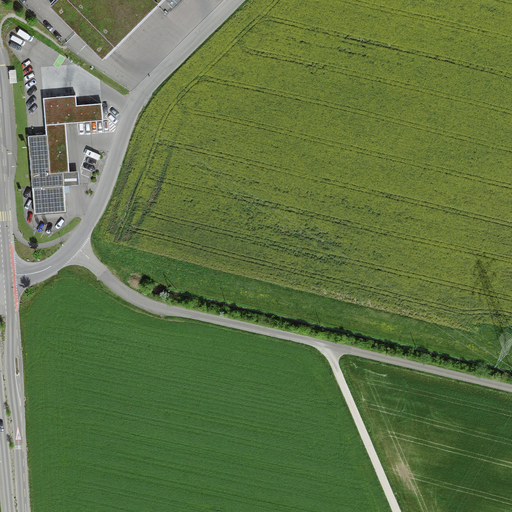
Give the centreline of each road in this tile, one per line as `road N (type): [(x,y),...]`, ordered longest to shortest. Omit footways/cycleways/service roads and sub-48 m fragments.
road 1 (residential): [(74,245),(148,304),(511,388)]
road 2 (unclassified): [(74,245),(137,99),(235,0)]
road 3 (tertiary): [(14,511),(0,283)]
